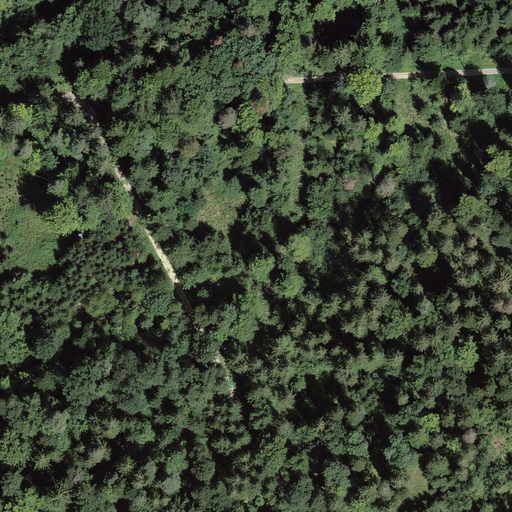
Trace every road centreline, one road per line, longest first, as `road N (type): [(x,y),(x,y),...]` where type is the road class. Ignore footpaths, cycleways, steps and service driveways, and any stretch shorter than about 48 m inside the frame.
road 1 (track): [(294,511),(76,88)]
road 2 (track): [(76,88),(511,71)]
